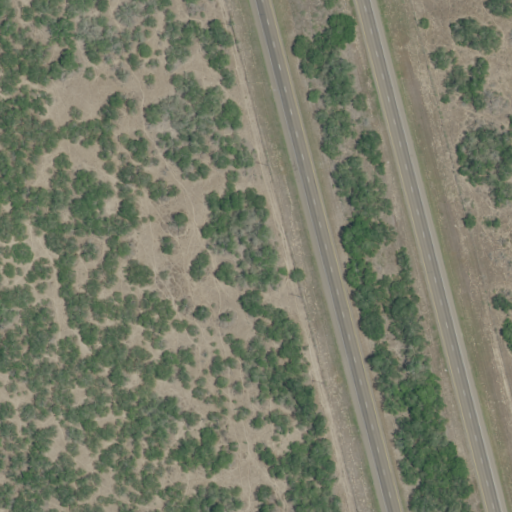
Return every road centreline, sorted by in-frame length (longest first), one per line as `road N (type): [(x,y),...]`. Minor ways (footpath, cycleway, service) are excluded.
road 1 (trunk): [(268,0),(401,511)]
road 2 (trunk): [(498,511),(368,0)]
